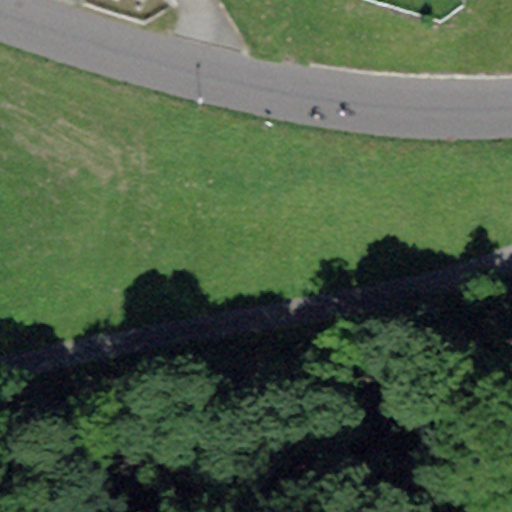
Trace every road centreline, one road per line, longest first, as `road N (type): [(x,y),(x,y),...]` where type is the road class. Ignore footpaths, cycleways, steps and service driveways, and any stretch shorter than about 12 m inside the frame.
road 1 (track): [(511,235),(352,292),(0,357)]
road 2 (tertiary): [(511,105),(368,103),(281,92),(0,10)]
